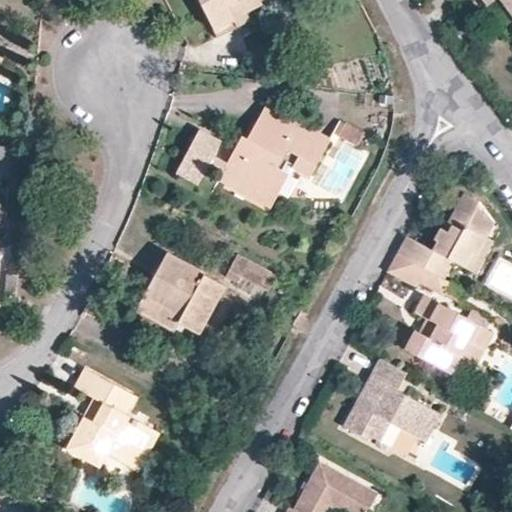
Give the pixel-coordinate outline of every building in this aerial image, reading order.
[(240,26),(234,15),(242,10),(244,14),(247,12),(263,4),(260,0),(199,0),(217,37),(240,26)] [(247,12),(251,20),(286,3),(284,0),(260,0),(263,4),(247,12)] [(511,0),(474,0),(480,7),(489,0),(494,0),(511,22),(511,0)] [(247,12),(244,14),(242,10),(234,15),(240,26),(251,20),(247,12)] [(304,151),(313,134),(267,109),(258,125),(304,151)] [(284,174),(278,170),(285,158),(297,164),(295,169),(313,179),(332,144),(313,134),(304,151),(258,125),(248,143),(243,140),(229,165),(224,174),(221,181),(254,199),(261,186),(274,193),(284,174)] [(365,136),(347,125),(339,137),(357,148),(365,136)] [(224,174),(229,165),(215,158),(222,145),(207,136),(203,142),(199,140),(180,175),(200,186),(210,167),(224,174)] [(0,225),(6,226),(8,188),(0,188),(1,177),(9,178),(11,146),(0,145),(0,225)] [(284,174),(289,165),(295,169),(297,164),(285,158),(278,170),(284,174)] [(267,206),(274,193),(261,186),(254,199),(267,206)] [(306,206),(310,199),(302,194),(298,201),(306,206)] [(474,253),(478,254),(486,240),(495,246),(504,231),(495,226),(481,209),(464,199),(451,222),(455,225),(449,236),(441,233),(436,242),(439,244),(434,253),(408,238),(398,255),(440,278),(449,261),(455,265),(465,271),(474,253)] [(495,246),(486,240),(478,254),(474,253),(465,271),(478,277),(495,246)] [(398,255),(388,273),(413,286),(416,283),(443,297),(452,284),(445,280),(440,278),(398,255)] [(240,257),(230,275),(283,304),(293,286),(240,257)] [(202,338),(228,289),(169,259),(155,285),(149,282),(134,310),(142,314),(148,302),(184,321),(181,328),(202,338)] [(455,265),(449,261),(440,278),(445,280),(455,265)] [(422,317),(432,322),(424,337),(419,334),(409,352),(451,375),(461,356),(470,342),(480,348),(490,330),(426,295),(416,313),(422,317)] [(181,328),(184,321),(148,302),(142,314),(178,333),(181,328)] [(495,332),(490,330),(480,348),(485,350),(495,332)] [(470,362),(461,356),(451,375),(460,380),(470,362)] [(429,443),(444,415),(398,391),(407,374),(380,359),(371,376),(377,380),(373,389),(364,390),(354,409),(360,412),(352,429),(379,444),(390,423),(418,438),(429,443)] [(82,461),(88,449),(120,465),(131,445),(140,451),(151,430),(125,414),(134,397),(86,369),(76,388),(103,403),(92,422),(85,418),(66,451),(82,461)] [(377,380),(371,376),(364,390),(373,389),(377,380)] [(76,388),(65,407),(85,418),(92,422),(103,403),(76,388)] [(140,451),(147,455),(158,434),(151,430),(140,451)] [(82,461),(128,488),(147,455),(140,451),(131,445),(120,465),(88,449),(82,461)] [(370,511),(380,496),(322,464),(297,509),(292,507),(289,511),(332,511),(334,509),(340,511),(370,511)]
